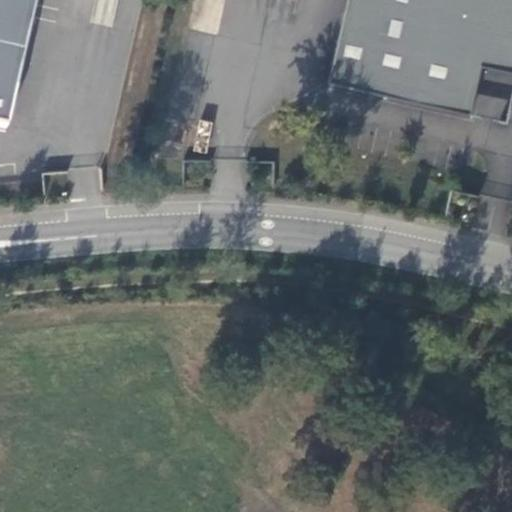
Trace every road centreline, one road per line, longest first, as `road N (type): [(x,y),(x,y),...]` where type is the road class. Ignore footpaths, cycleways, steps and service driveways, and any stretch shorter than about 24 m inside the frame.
road 1 (tertiary): [(511,270),(286,228),(0,241)]
road 2 (unknown): [(226,226),(244,106),(305,0)]
road 3 (unknown): [(511,141),(333,99)]
